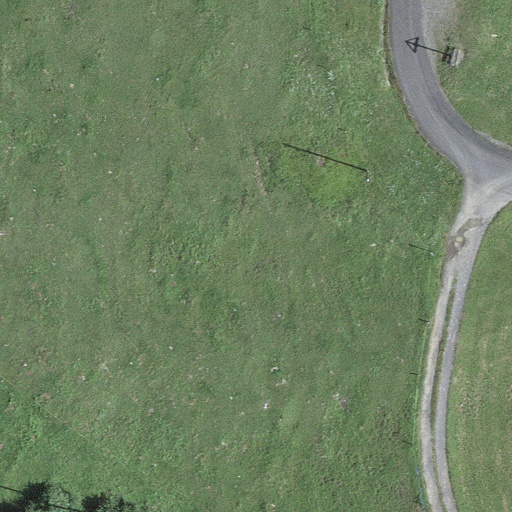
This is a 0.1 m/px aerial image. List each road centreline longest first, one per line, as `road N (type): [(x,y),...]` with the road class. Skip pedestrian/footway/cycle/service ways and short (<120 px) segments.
road 1 (track): [(444,511),(430,446),(442,332),(489,166)]
road 2 (unclassified): [(406,0),(416,76),(430,113),(458,146),(511,172)]
